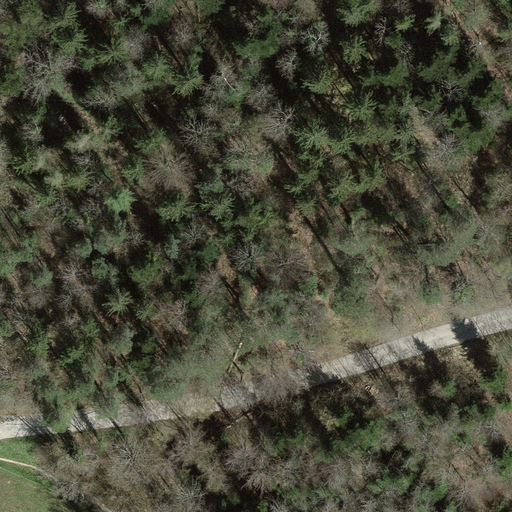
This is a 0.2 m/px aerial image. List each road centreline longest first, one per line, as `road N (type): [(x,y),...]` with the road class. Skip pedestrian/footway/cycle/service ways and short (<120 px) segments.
road 1 (unclassified): [(511,313),(212,392),(0,426)]
road 2 (track): [(0,112),(45,0)]
